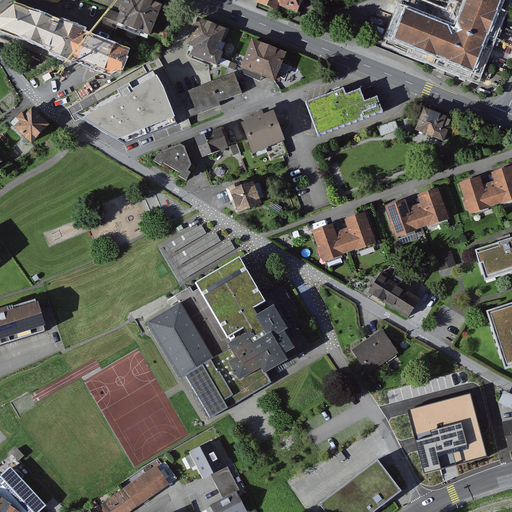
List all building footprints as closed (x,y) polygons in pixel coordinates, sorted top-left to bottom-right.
[(165,8),(145,0),(131,0),(120,27),(152,40),(165,8)] [(257,0),(299,16),(305,0),(257,0)] [(468,78),(477,82),(492,45),(510,0),(452,0),(447,12),(416,0),(408,0),(405,9),(400,7),(385,45),(440,68),(445,70),(443,76),(465,85),(468,78)] [(130,53),(12,7),(1,18),(0,24),(0,27),(0,30),(120,79),(130,53)] [(197,53),(225,65),(233,48),(226,45),(234,28),(206,16),(193,45),(199,48),(197,53)] [(280,81),(294,52),(259,36),(245,65),(280,81)] [(73,117),(123,145),(177,124),(167,96),(154,70),(73,117)] [(237,72),(180,94),(191,121),(248,100),(237,72)] [(309,105),(320,138),(386,116),(380,100),(368,104),(364,92),(350,96),(349,91),(309,105)] [(14,126),(36,146),(52,128),(30,108),(14,126)] [(452,119),(426,110),(419,134),(444,142),(452,119)] [(278,114),(245,126),(255,154),(288,143),(278,114)] [(398,115),(381,119),(384,127),(400,123),(398,115)] [(225,130),(197,140),(204,161),(232,151),(225,130)] [(194,173),(185,146),(157,155),(188,176),(194,173)] [(461,185),(471,217),(511,203),(511,168),(495,174),(498,183),(485,187),(482,178),(461,185)] [(299,180),(305,204),(315,202),(309,178),(299,180)] [(258,180),(231,189),(240,215),(267,206),(258,180)] [(387,208),(397,240),(452,223),(441,191),(421,197),(424,206),(411,210),(408,201),(387,208)] [(313,232),(323,264),(377,247),(367,215),(347,221),(350,230),(337,234),(334,225),(313,232)] [(164,247),(170,256),(207,234),(202,225),(164,247)] [(171,259),(177,268),(221,242),(216,233),(171,259)] [(511,240),(477,252),(486,281),(511,272),(511,240)] [(178,271),(183,280),(235,250),(230,241),(178,271)] [(443,263),(457,257),(452,245),(438,250),(443,263)] [(211,419),(240,402),(272,384),(266,375),(303,354),(291,334),(294,332),(280,309),(275,311),(244,257),(196,285),(229,341),(250,328),(253,333),(230,347),(232,350),(215,360),(181,302),(147,322),(181,380),(186,377),(211,419)] [(382,273),(370,295),(412,318),(424,296),(382,273)] [(34,303),(0,313),(0,344),(43,332),(34,303)] [(511,369),(511,305),(489,313),(508,371),(511,369)] [(384,330),(353,350),(369,374),(400,354),(384,330)] [(486,382),(463,385),(467,416),(489,413),(486,382)] [(414,408),(442,405),(441,393),(412,396),(414,408)] [(488,430),(420,448),(428,476),(503,457),(497,435),(490,436),(488,430)] [(213,444),(192,454),(205,481),(213,478),(222,498),(239,490),(227,464),(224,466),(213,444)] [(378,460),(319,504),(324,511),(374,511),(402,491),(378,460)] [(158,468),(91,511),(132,511),(171,486),(158,468)] [(0,498),(18,511),(45,511),(49,509),(13,469),(0,480),(0,498)] [(247,511),(238,494),(213,507),(215,511),(247,511)] [(18,511),(0,498),(0,511),(18,511)]
